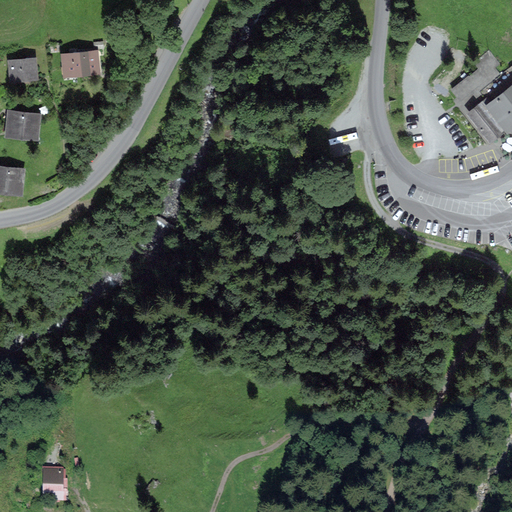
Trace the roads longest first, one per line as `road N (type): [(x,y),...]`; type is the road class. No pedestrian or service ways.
road 1 (tertiary): [(200,0),(97,172),(56,204),(0,218)]
road 2 (tertiary): [(511,169),(448,188),(422,181),(391,153),(374,82),(382,0)]
road 3 (track): [(384,511),(394,473),(506,276)]
road 4 (track): [(435,407),(295,430),(228,468),(213,511)]
road 5 (track): [(506,276),(390,224),(372,200),(367,172),(369,147),(386,144)]
